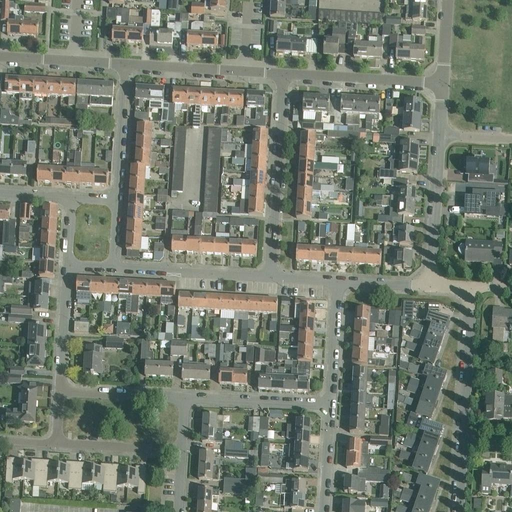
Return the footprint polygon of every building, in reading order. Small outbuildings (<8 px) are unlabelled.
[(224,12),(224,0),(210,0),(210,4),(203,4),(203,7),(190,6),(190,16),(203,17),(203,10),(210,10),(210,11),(224,12)] [(1,22),(8,23),(9,23),(10,3),(2,3),(1,22)] [(45,5),(29,4),(25,4),(25,12),(28,12),(44,13),(45,5)] [(291,7),(291,6),(271,5),(270,18),(284,19),(285,6),(291,7)] [(426,22),(427,8),(409,6),(409,7),(406,7),(406,15),(405,15),(405,21),(426,22)] [(315,21),(316,7),(312,7),(312,8),(308,8),(308,21),(315,21)] [(107,9),(106,19),(116,20),(117,20),(117,18),(122,18),(121,25),(120,25),(120,29),(113,29),(112,42),(127,43),(129,18),(129,10),(117,9),(107,9)] [(129,18),(127,43),(142,44),(143,34),(144,25),(151,25),(151,12),(143,11),(143,18),(129,18)] [(181,31),(182,14),(182,13),(179,13),(175,13),(174,25),(168,25),(167,32),(158,31),(159,27),(151,26),(151,31),(150,34),(150,44),(172,46),(172,39),(180,40),(181,31)] [(203,24),(202,48),(217,49),(218,35),(211,35),(211,24),(215,25),(215,17),(204,16),(203,24)] [(9,23),(8,23),(8,26),(7,36),(23,37),(24,19),(21,19),(15,19),(15,23),(9,23)] [(24,19),(23,37),(38,37),(38,24),(31,24),(31,20),(24,19)] [(345,23),(340,23),(339,23),(338,30),(332,30),(332,41),(324,40),(323,56),(337,57),(338,45),(344,45),(346,23),(345,23)] [(351,23),(346,23),(344,45),(348,45),(348,46),(354,46),(354,58),(367,58),(368,45),(360,44),(360,37),(355,36),(355,33),(350,33),(351,23)] [(187,47),(202,48),(203,24),(194,24),(192,25),(191,34),(188,34),(188,37),(187,47)] [(391,26),(386,26),(383,26),(382,37),(390,37),(390,36),(391,26)] [(412,27),(411,35),(425,36),(426,28),(412,27)] [(276,53),(291,54),(292,40),(283,39),(283,32),(278,32),(276,53)] [(390,36),(390,37),(389,48),(397,48),(396,60),(410,61),(411,43),(402,42),(402,38),(397,37),(390,36)] [(368,45),(367,58),(381,59),(383,38),(377,38),(377,45),(368,45)] [(411,43),(410,61),(424,62),(425,39),(420,39),(419,48),(411,48),(411,43)] [(306,41),(292,40),(291,54),(305,55),(306,54),(316,55),(317,41),(306,40),(306,41)] [(20,95),(21,79),(13,79),(13,77),(8,77),(7,79),(6,89),(6,94),(20,95)] [(33,95),(34,95),(35,80),(21,79),(20,95),(20,100),(33,101),(33,95)] [(48,81),(35,80),(34,95),(47,96),(48,81)] [(47,96),(61,97),(62,82),(48,81),(47,96)] [(76,83),(62,82),(61,97),(68,97),(68,106),(75,106),(75,93),(76,83)] [(77,97),(76,115),(87,115),(88,106),(90,106),(102,107),(112,108),(114,85),(78,83),(77,93),(77,97)] [(145,86),(144,88),(136,88),(135,108),(142,108),(142,101),(150,102),(151,88),(149,88),(148,86),(145,86)] [(168,119),(169,108),(169,104),(163,104),(164,89),(151,88),(150,102),(157,102),(156,109),(163,109),(162,122),(166,123),(168,123),(168,119)] [(187,106),(201,107),(202,92),(195,91),(195,88),(190,88),(190,91),(188,91),(187,106)] [(187,106),(188,91),(174,90),(174,100),(173,105),(182,105),(182,111),(187,112),(187,106)] [(201,107),(215,108),(216,92),(202,92),(201,107)] [(228,126),(229,108),(230,93),(216,92),(215,108),(223,108),(223,116),(221,116),(221,125),(228,126)] [(244,94),(230,93),(229,108),(243,109),(243,104),(244,94)] [(256,122),(244,121),(244,127),(266,128),(266,117),(264,117),(265,94),(248,93),(247,108),(257,109),(256,117),(254,117),(254,120),(256,120),(256,122)] [(303,113),(316,114),(317,97),(315,97),(316,95),(311,94),(310,97),(304,96),(303,113)] [(317,97),(316,114),(315,123),(315,127),(314,127),(314,131),(323,131),(323,124),(321,124),(322,114),(328,115),(328,117),(334,117),(335,99),(330,99),(330,98),(317,97)] [(347,133),(352,133),(352,129),(353,129),(353,126),(352,126),(354,98),(342,98),(342,100),(335,99),(334,117),(334,118),(341,118),(341,114),(346,115),(346,125),(347,125),(347,133)] [(367,99),(354,98),(352,126),(353,126),(353,129),(352,129),(352,133),(360,134),(365,134),(366,131),(365,130),(359,130),(359,116),(366,116),(367,99)] [(366,116),(365,130),(366,131),(371,131),(371,121),(378,121),(379,117),(379,113),(383,113),(383,102),(380,102),(380,100),(367,99),(366,116)] [(405,109),(405,116),(420,117),(421,102),(402,101),(402,108),(405,109)] [(47,104),(39,104),(39,114),(46,114),(47,104)] [(9,111),(1,111),(0,113),(0,117),(0,125),(18,126),(18,118),(12,118),(9,115),(9,111)] [(149,114),(145,114),(135,113),(134,121),(148,121),(149,114)] [(200,128),(200,115),(193,115),(192,128),(200,128)] [(419,132),(420,117),(405,116),(401,116),(400,122),(404,122),(404,131),(419,132)] [(172,127),(175,127),(176,127),(176,119),(174,119),(168,119),(168,123),(172,123),(172,127)] [(315,123),(302,122),(302,130),(314,131),(314,127),(315,127),(315,123)] [(137,139),(152,140),(152,126),(138,125),(137,139)] [(83,131),(83,135),(96,135),(97,128),(83,127),(83,131)] [(111,128),(105,128),(97,128),(96,135),(96,137),(104,138),(111,138),(111,128)] [(254,132),(253,146),(267,146),(268,132),(254,132)] [(360,139),(360,134),(352,133),(347,133),(328,132),(327,138),(360,140),(360,139)] [(301,134),(301,149),(314,149),(315,142),(324,143),(324,136),(315,136),(315,135),(301,134)] [(399,137),(384,136),(380,135),(379,144),(398,145),(399,137)] [(151,154),(152,140),(137,139),(136,153),(151,154)] [(35,154),(35,143),(28,143),(27,153),(35,154)] [(401,144),(400,158),(417,159),(418,145),(401,144)] [(267,146),(253,146),(252,160),(266,160),(267,146)] [(314,163),(314,149),(301,149),(300,162),(314,163)] [(450,149),(450,163),(463,164),(463,149),(450,149)] [(81,163),(82,154),(75,153),(74,170),(66,170),(65,184),(80,185),(80,171),(81,163)] [(151,154),(136,153),(135,167),(146,167),(159,168),(169,169),(169,163),(159,163),(156,163),(157,154),(151,154)] [(0,176),(11,177),(12,164),(5,163),(5,156),(0,156),(0,176)] [(12,164),(11,177),(26,178),(26,165),(26,158),(21,158),(20,164),(12,164)] [(380,171),(379,179),(392,180),(396,180),(396,172),(417,174),(417,159),(400,158),(395,158),(391,158),(390,171),(388,171),(380,171)] [(464,160),(464,169),(466,169),(466,175),(468,175),(468,183),(493,185),(494,176),(489,175),(490,160),(482,160),(482,159),(475,159),(474,159),(467,159),(467,161),(464,160)] [(265,174),(266,160),(252,160),(246,160),(245,173),(251,173),(265,174)] [(331,165),(321,165),(314,164),(314,163),(300,162),(299,177),(313,177),(313,170),(337,171),(337,170),(344,170),(344,167),(337,166),(331,165)] [(146,167),(135,167),(132,167),(131,181),(145,181),(153,182),(153,180),(146,180),(145,180),(146,167)] [(37,182),(51,183),(52,169),(38,168),(37,182)] [(66,170),(52,169),(51,183),(65,184),(66,170)] [(94,172),(80,171),(80,185),(93,186),(94,172)] [(108,173),(94,172),(93,186),(108,187),(108,173)] [(265,174),(251,173),(251,182),(233,180),(233,187),(264,189),(265,174)] [(312,184),(313,177),(299,177),(298,190),(312,191),(320,192),(333,193),(333,187),(321,186),(321,185),(312,184)] [(408,181),(396,180),(392,180),(391,187),(407,188),(408,181)] [(144,196),(145,181),(131,181),(130,195),(144,196)] [(264,203),(264,189),(233,187),(231,187),(231,193),(241,194),(241,201),(250,202),(264,203)] [(311,206),(312,191),(298,190),(297,205),(311,206)] [(379,197),(378,202),(415,204),(415,191),(399,190),(399,197),(391,196),(391,197),(382,197),(379,197)] [(500,209),(500,202),(500,192),(473,191),(477,192),(477,198),(465,197),(464,216),(481,217),(482,208),(500,209)] [(143,210),(144,196),(130,195),(129,209),(143,210)] [(263,217),(264,203),(250,202),(249,216),(263,217)] [(415,204),(378,202),(377,202),(377,207),(390,208),(390,209),(398,209),(398,216),(414,217),(415,204)] [(311,220),(311,206),(297,205),(296,219),(311,220)] [(30,221),(30,216),(30,206),(21,206),(20,220),(30,221)] [(44,207),(43,221),(57,222),(58,208),(44,207)] [(3,228),(8,228),(8,237),(14,237),(14,229),(15,221),(9,220),(10,209),(0,208),(0,221),(3,222),(3,228)] [(142,223),(143,210),(129,209),(128,222),(142,223)] [(194,240),(186,239),(185,253),(200,254),(201,240),(201,233),(201,231),(202,224),(202,218),(202,214),(195,214),(194,240)] [(244,228),(244,226),(244,220),(230,220),(230,225),(230,227),(244,228)] [(43,221),(42,235),(56,236),(57,222),(43,221)] [(128,222),(127,237),(141,238),(142,223),(128,222)] [(338,234),(338,225),(326,224),(325,233),(338,234)] [(403,225),(391,224),(385,224),(384,236),(384,245),(384,248),(392,248),(392,240),(391,240),(391,238),(390,238),(390,232),(393,232),(393,237),(394,237),(394,245),(399,245),(412,246),(413,230),(403,230),(403,225)] [(353,251),(353,243),(354,234),(347,234),(347,242),(346,242),(345,251),(339,250),(338,264),(352,265),(353,251)] [(42,235),(41,249),(55,250),(56,236),(42,235)] [(141,239),(141,238),(127,237),(126,251),(140,252),(141,251),(143,251),(143,239),(141,239)] [(172,253),(185,253),(186,239),(173,238),(172,253)] [(214,255),(215,241),(208,241),(201,240),(200,254),(214,255)] [(214,255),(228,256),(229,242),(215,241),(214,255)] [(324,263),(338,264),(339,250),(332,250),(333,242),(326,241),(325,249),(324,263)] [(228,256),(242,257),(243,243),(229,242),(228,256)] [(461,255),(466,255),(465,261),(481,262),(481,260),(485,260),(485,262),(493,263),(493,257),(501,258),(502,245),(466,242),(466,245),(461,245),(458,248),(458,252),(461,255)] [(243,243),(242,257),(256,258),(257,243),(247,243),(243,243)] [(164,253),(164,245),(154,244),(154,247),(154,253),(153,253),(153,261),(160,262),(163,258),(164,253)] [(0,260),(2,261),(5,261),(6,256),(7,255),(8,252),(13,253),(13,248),(6,247),(3,247),(0,246),(0,260)] [(310,263),(311,248),(297,248),(296,262),(310,263)] [(310,263),(324,263),(325,249),(311,248),(310,263)] [(55,250),(41,249),(40,263),(54,264),(55,250)] [(367,252),(353,251),(352,265),(366,266),(367,252)] [(367,252),(366,266),(380,267),(381,253),(367,252)] [(396,254),(395,268),(411,269),(411,255),(396,254)] [(54,278),(54,264),(40,263),(40,277),(54,278)] [(91,294),(92,280),(77,279),(76,293),(77,293),(76,301),(90,302),(91,294)] [(105,281),(92,280),(91,294),(104,295),(105,281)] [(120,282),(105,281),(104,295),(119,296),(118,300),(120,282)] [(125,314),(132,314),(133,296),(134,282),(120,282),(118,300),(126,301),(125,314)] [(137,315),(138,297),(147,297),(148,283),(134,282),(133,296),(132,314),(137,315)] [(148,283),(147,297),(161,298),(162,284),(148,283)] [(36,290),(36,298),(48,299),(49,285),(30,284),(30,289),(36,290)] [(176,285),(162,284),(161,298),(175,299),(176,285)] [(178,309),(192,310),(193,296),(179,295),(178,309)] [(193,296),(192,310),(206,311),(207,296),(193,296)] [(221,297),(207,296),(206,311),(220,311),(221,297)] [(235,298),(221,297),(220,311),(234,312),(235,298)] [(48,312),(48,299),(36,298),(29,298),(29,305),(28,308),(12,307),(11,315),(32,317),(32,311),(48,312)] [(234,312),(249,313),(249,299),(235,298),(234,312)] [(249,313),(263,314),(263,300),(249,299),(249,313)] [(314,321),(315,307),(309,306),(309,300),(295,299),(294,319),(300,320),(314,321)] [(263,314),(272,314),(277,315),(277,301),(263,300),(263,314)] [(355,323),(369,324),(370,310),(356,309),(355,323)] [(511,312),(494,311),(494,309),(492,328),(493,328),(491,351),(501,352),(507,353),(507,345),(502,345),(503,329),(510,329),(510,332),(511,332),(511,334),(511,312)] [(401,319),(401,320),(409,320),(411,321),(412,321),(413,312),(403,311),(403,312),(402,318),(401,318),(401,319)] [(423,321),(432,325),(432,324),(446,329),(449,320),(430,313),(425,313),(423,321)] [(32,317),(18,317),(8,316),(8,323),(31,324),(32,317)] [(89,324),(88,324),(88,320),(80,320),(80,322),(78,322),(77,323),(75,323),(74,333),(88,334),(89,324)] [(279,333),(289,334),(299,334),(314,335),(314,321),(300,320),(300,328),(280,327),(279,333)] [(355,323),(354,338),(368,338),(369,324),(355,323)] [(413,326),(411,331),(441,341),(446,329),(432,324),(432,325),(430,331),(422,329),(422,328),(414,325),(414,326),(413,326)] [(30,347),(44,347),(42,347),(42,340),(44,341),(45,327),(31,326),(30,341),(25,341),(25,346),(30,347)] [(131,327),(117,326),(116,336),(130,337),(131,327)] [(191,340),(196,340),(205,340),(205,334),(198,333),(198,328),(196,328),(192,327),(191,334),(191,340)] [(411,331),(406,329),(403,336),(410,339),(410,337),(418,340),(419,340),(422,341),(420,348),(424,349),(437,354),(441,341),(411,331)] [(313,349),(314,335),(299,334),(299,348),(313,349)] [(354,338),(353,351),(368,352),(368,345),(368,339),(368,338),(354,338)] [(107,340),(106,349),(122,350),(123,341),(107,340)] [(145,377),(159,377),(160,364),(153,364),(153,353),(149,353),(150,341),(141,341),(140,364),(146,364),(145,377)] [(171,342),(171,343),(171,349),(170,356),(178,357),(179,343),(171,342)] [(179,343),(178,357),(187,357),(187,343),(179,343)] [(417,346),(408,343),(405,349),(414,353),(417,346)] [(235,356),(235,345),(227,345),(226,356),(235,356)] [(44,347),(30,347),(29,361),(24,360),(24,366),(33,367),(43,368),(44,347)] [(85,374),(101,375),(100,374),(100,368),(101,368),(101,367),(100,367),(101,357),(100,357),(100,348),(88,348),(87,356),(86,356),(85,374)] [(299,348),(298,362),(299,362),(311,363),(312,363),(313,349),(299,348)] [(433,366),(437,354),(424,349),(420,361),(423,362),(428,364),(433,366)] [(256,351),(256,364),(262,364),(264,364),(264,359),(264,358),(265,351),(263,351),(256,351)] [(373,353),(368,352),(353,351),(353,366),(374,367),(385,368),(385,361),(372,361),(373,353)] [(167,365),(160,364),(159,377),(172,378),(173,358),(168,358),(167,365)] [(197,368),(197,364),(189,364),(189,361),(183,361),(183,367),(182,381),(196,381),(197,368)] [(204,368),(197,368),(196,381),(209,382),(210,369),(210,362),(205,362),(204,368)] [(284,392),(297,393),(298,370),(297,370),(297,366),(299,366),(299,362),(298,362),(292,362),(291,377),(284,377),(284,392)] [(309,393),(311,363),(299,362),(299,366),(297,366),(297,370),(298,370),(297,393),(309,393)] [(407,372),(429,379),(442,384),(445,374),(431,369),(432,366),(433,366),(428,364),(426,370),(418,367),(417,368),(409,365),(400,362),(400,369),(407,371),(407,372)] [(219,384),(233,385),(234,365),(233,372),(226,371),(226,365),(220,364),(220,374),(219,384)] [(248,366),(234,365),(233,385),(246,386),(247,376),(248,366)] [(258,390),(271,391),(272,377),(272,376),(272,369),(266,369),(266,376),(259,376),(258,390)] [(272,369),(272,376),(272,377),(271,391),(284,392),(284,377),(285,369),(279,369),(279,371),(272,371),(272,369)] [(353,370),(352,383),(367,384),(367,383),(371,384),(372,371),(368,371),(368,370),(353,370)] [(502,385),(502,373),(489,372),(489,384),(502,385)] [(22,376),(10,375),(10,376),(8,375),(7,384),(21,385),(22,376)] [(411,379),(409,385),(418,389),(420,382),(411,379)] [(438,396),(442,384),(429,379),(425,391),(438,396)] [(352,383),(352,395),(366,396),(367,384),(352,383)] [(21,407),(35,408),(36,395),(42,395),(43,385),(33,384),(23,384),(21,407)] [(418,389),(409,385),(406,392),(416,395),(418,389)] [(438,396),(425,391),(421,403),(434,408),(438,396)] [(366,396),(352,395),(351,408),(366,409),(366,396)] [(398,395),(397,401),(404,405),(406,398),(398,395)] [(511,396),(504,396),(503,396),(486,395),(486,402),(488,402),(488,406),(486,406),(485,421),(502,422),(502,419),(511,419),(511,396)] [(430,420),(434,408),(421,403),(419,408),(413,406),(410,413),(429,420),(430,420)] [(35,408),(21,407),(19,407),(19,413),(7,412),(7,415),(6,425),(14,425),(14,422),(21,422),(35,423),(35,408)] [(351,408),(350,421),(365,421),(366,409),(351,408)] [(410,413),(408,420),(416,423),(414,429),(420,431),(420,432),(421,432),(426,434),(426,433),(439,438),(442,429),(428,424),(430,421),(429,421),(429,420),(410,413)] [(204,416),(203,429),(217,430),(217,422),(223,423),(223,417),(204,416)] [(260,418),(259,432),(263,432),(263,430),(266,430),(266,432),(267,432),(268,418),(260,418)] [(287,426),(287,433),(310,434),(311,421),(296,420),(296,426),(287,426)] [(364,434),(365,421),(350,421),(350,433),(364,434)] [(388,437),(389,422),(385,422),(385,423),(381,423),(381,428),(379,428),(379,436),(388,437)] [(222,438),(222,430),(217,430),(203,429),(202,443),(212,444),(221,444),(222,438)] [(422,445),(435,450),(439,438),(426,433),(426,434),(421,432),(419,438),(424,439),(422,445)] [(295,439),(295,446),(309,446),(310,434),(287,433),(286,438),(295,439)] [(405,440),(415,443),(417,436),(408,433),(405,440)] [(391,447),(391,440),(371,439),(370,446),(391,447)] [(415,443),(405,440),(403,447),(412,450),(415,443)] [(225,442),(225,450),(242,451),(242,444),(235,444),(235,442),(225,442)] [(348,442),(347,456),(370,457),(367,456),(367,449),(368,443),(361,443),(361,442),(348,442)] [(262,444),(261,457),(269,457),(270,444),(262,444)] [(435,450),(422,445),(417,457),(431,462),(435,450)] [(309,459),(309,446),(295,446),(289,446),(289,458),(309,459)] [(249,452),(242,451),(225,450),(224,458),(248,460),(248,458),(249,452)] [(401,452),(399,459),(408,462),(411,455),(401,452)] [(199,466),(220,468),(220,460),(219,460),(220,454),(210,453),(200,453),(199,466)] [(369,466),(370,457),(347,456),(347,469),(358,470),(358,475),(367,476),(367,466),(369,466)] [(261,457),(260,467),(269,468),(269,457),(261,457)] [(427,474),(431,462),(417,457),(416,463),(411,461),(408,468),(417,471),(427,474)] [(12,480),(23,481),(24,463),(18,463),(18,459),(7,458),(5,486),(11,486),(12,480)] [(308,472),(309,459),(289,458),(288,464),(294,464),(293,471),(308,472)] [(33,487),(40,488),(42,461),(31,460),(31,464),(24,463),(23,481),(33,481),(33,487)] [(47,482),(58,483),(59,465),(52,465),(53,461),(42,461),(40,488),(47,488),(47,482)] [(59,465),(58,483),(68,484),(67,489),(75,490),(77,463),(66,462),(66,466),(59,465)] [(87,464),(77,463),(75,490),(82,490),(82,484),(93,485),(94,468),(87,467),(87,464)] [(101,468),(94,468),(93,485),(103,486),(102,491),(103,492),(109,492),(110,492),(112,465),(101,465),(101,468)] [(122,466),(112,465),(110,492),(116,492),(117,487),(128,487),(129,470),(122,469),(122,466)] [(220,468),(199,466),(199,480),(209,481),(218,481),(218,475),(225,476),(226,469),(220,468)] [(482,486),(481,494),(487,494),(487,491),(491,491),(491,487),(491,485),(511,486),(510,496),(511,495),(511,480),(511,478),(511,476),(511,467),(497,467),(497,469),(492,469),(492,468),(491,468),(491,466),(490,466),(490,469),(482,469),(481,486),(482,486)] [(135,470),(129,470),(128,487),(137,488),(137,494),(145,495),(146,467),(136,467),(135,470)] [(255,489),(255,483),(256,475),(256,471),(256,470),(246,470),(245,481),(224,480),(224,487),(255,489)] [(410,484),(412,477),(403,474),(401,480),(410,484)] [(281,495),(286,495),(305,496),(306,483),(286,481),(286,485),(282,484),(282,477),(268,476),(256,475),(255,483),(277,484),(277,487),(282,487),(281,495)] [(367,476),(358,475),(358,480),(345,479),(344,493),(349,493),(349,494),(351,494),(351,493),(364,494),(364,482),(389,484),(389,477),(381,477),(373,476),(367,476)] [(417,486),(422,488),(422,487),(436,492),(439,483),(420,477),(417,486)] [(255,489),(224,487),(223,494),(255,496),(255,489)] [(411,497),(418,500),(432,504),(436,492),(422,487),(422,488),(420,494),(404,489),(402,494),(411,497)] [(198,503),(211,504),(212,496),(218,497),(219,491),(209,491),(199,490),(198,503)] [(256,494),(256,507),(263,508),(264,495),(256,494)] [(409,503),(411,497),(402,494),(400,500),(409,503)] [(304,510),(305,496),(286,495),(286,503),(285,503),(284,509),(304,510)] [(387,509),(388,501),(371,500),(370,508),(387,509)] [(414,511),(429,511),(432,504),(418,500),(414,511)] [(10,502),(9,511),(19,511),(21,502),(10,502)] [(344,502),(343,511),(364,511),(365,504),(344,502)] [(210,511),(211,504),(198,503),(197,511),(210,511)]
